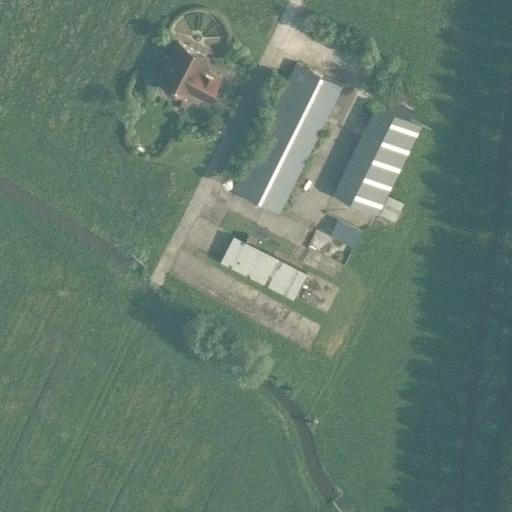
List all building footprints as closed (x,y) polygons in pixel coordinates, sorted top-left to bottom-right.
[(186,89),(205,99),(217,75),(199,65),(203,55),(176,41),(156,80),(183,94),(186,89)] [(282,209),(311,156),(314,149),(315,150),(324,132),(326,133),(330,125),(325,122),(343,86),(294,62),(285,79),(231,189),(280,213),(282,209)] [(332,192),(376,214),(378,215),(422,125),(376,102),(332,192)] [(360,230),(336,218),(329,233),(352,245),(360,230)] [(290,298),(304,271),(231,234),(217,261),(290,298)]
